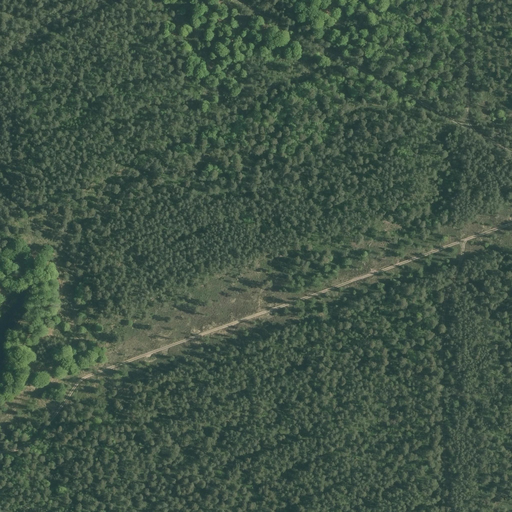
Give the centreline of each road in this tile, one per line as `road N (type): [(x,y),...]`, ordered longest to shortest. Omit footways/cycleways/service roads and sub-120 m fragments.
road 1 (track): [(511,222),(80,378),(48,424),(0,453)]
road 2 (track): [(511,152),(238,0)]
road 3 (track): [(469,0),(466,128)]
